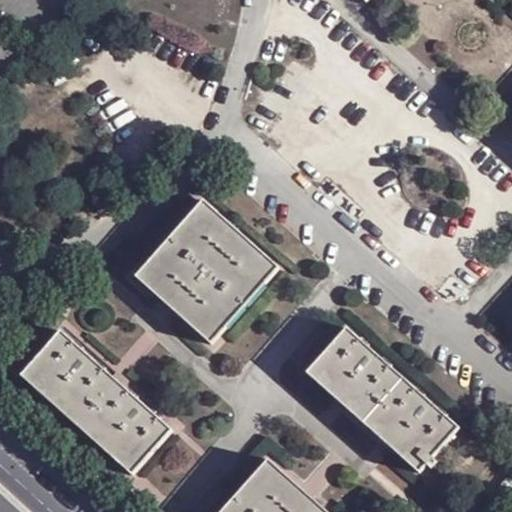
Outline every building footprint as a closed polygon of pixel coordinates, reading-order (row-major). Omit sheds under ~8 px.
[(206,200),(139,276),(214,344),(281,268),(206,200)] [(349,328),(310,373),(420,473),(460,427),(349,328)] [(134,475),(175,431),(64,330),(23,377),(134,475)] [(327,511),(270,460),(223,511),(327,511)] [(511,498),(511,473),(500,488),(511,498)]
